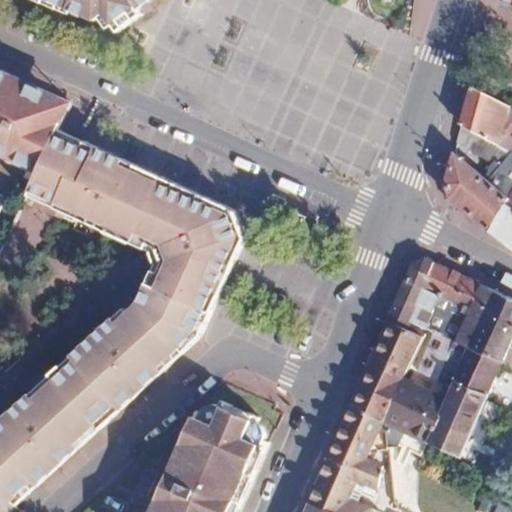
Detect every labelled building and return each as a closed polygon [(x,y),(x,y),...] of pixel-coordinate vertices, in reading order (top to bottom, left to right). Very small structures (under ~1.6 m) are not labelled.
[(35,0),(70,15),(73,7),(99,18),(105,14),(111,21),(138,7),(133,0),(35,0)] [(133,0),(138,7),(143,14),(161,1),(161,0),(133,0)] [(138,7),(111,21),(118,31),(143,14),(138,7)] [(0,104),(58,130),(69,103),(53,95),(0,71),(0,104)] [(461,125),(499,146),(503,133),(511,138),(511,106),(472,86),(466,111),(461,125)] [(58,130),(0,104),(0,153),(3,155),(5,152),(38,167),(37,169),(40,170),(58,130)] [(449,199),(488,231),(506,203),(511,207),(511,152),(499,146),(461,125),(457,141),(493,162),(488,168),(491,170),(484,178),(454,153),(446,181),(449,199)] [(59,210),(90,145),(69,135),(62,131),(58,130),(40,170),(37,176),(33,183),(28,196),(44,203),(59,210)] [(234,211),(90,145),(59,210),(98,228),(106,213),(118,219),(111,234),(156,255),(172,250),(176,262),(160,268),(141,304),(135,310),(124,320),(117,314),(96,334),(105,344),(94,354),(85,344),(24,400),(33,409),(24,417),(15,408),(0,421),(0,452),(34,490),(197,338),(243,239),(234,211)] [(33,183),(37,176),(27,171),(24,179),(33,183)] [(511,207),(506,203),(488,231),(505,244),(508,242),(511,243),(511,207)] [(106,213),(98,228),(111,234),(118,219),(106,213)] [(172,250),(156,255),(160,268),(176,262),(172,250)] [(391,314),(423,328),(434,333),(418,371),(438,379),(443,368),(448,355),(454,342),(480,284),(427,260),(412,264),(391,314)] [(511,298),(480,284),(454,342),(503,362),(511,366),(511,298)] [(128,303),(117,314),(124,320),(135,310),(128,303)] [(423,328),(391,314),(388,319),(421,333),(423,328)] [(421,333),(388,319),(369,365),(403,378),(425,335),(421,333)] [(105,344),(96,334),(85,344),(94,354),(105,344)] [(454,379),(489,394),(503,362),(454,342),(448,355),(462,361),(456,374),(443,368),(438,379),(452,385),(454,379)] [(369,365),(352,405),(384,420),(403,378),(369,365)] [(384,420),(406,431),(429,441),(447,397),(403,378),(384,420)] [(452,385),(447,397),(429,441),(475,463),(496,414),(483,409),(487,400),(489,394),(454,379),(452,385)] [(199,413),(196,410),(154,507),(165,511),(224,511),(229,500),(238,504),(264,442),(255,420),(257,414),(219,398),(217,402),(199,413)] [(20,404),(15,408),(24,417),(33,409),(24,400),(20,404)] [(500,405),(487,400),(483,409),(496,414),(500,405)] [(352,405),(319,482),(354,497),(357,491),(376,499),(379,490),(384,465),(369,458),(384,420),(352,405)] [(384,420),(388,446),(400,445),(406,431),(384,420)] [(34,490),(0,452),(0,489),(16,507),(34,490)] [(319,482),(317,487),(352,502),(354,497),(319,482)] [(317,487),(310,503),(331,511),(377,511),(352,502),(317,487)] [(224,511),(234,511),(238,504),(229,500),(224,511)]
